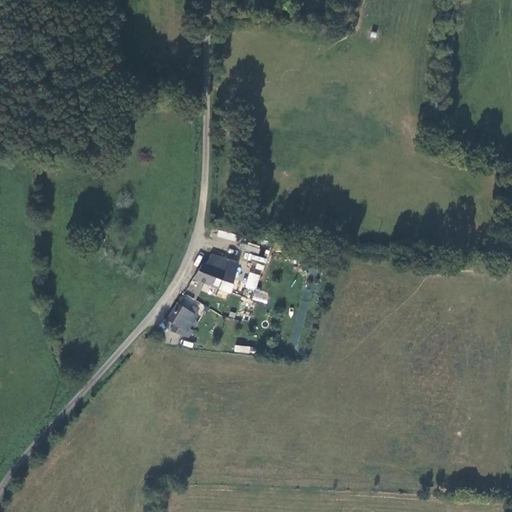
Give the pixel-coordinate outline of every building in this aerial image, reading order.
[(218,231),(217,238),(235,239),(236,233),(218,231)] [(245,250),(258,254),(261,246),(248,242),(245,250)] [(195,278),(220,289),(230,260),(212,254),(207,266),(203,264),(195,278)] [(249,271),(245,287),(255,290),(260,274),(249,271)] [(252,299),(265,303),(268,295),(254,291),(252,299)] [(178,303),(166,319),(179,326),(183,318),(188,321),(193,313),(178,303)] [(235,345),(234,352),(253,353),(254,347),(235,345)]
